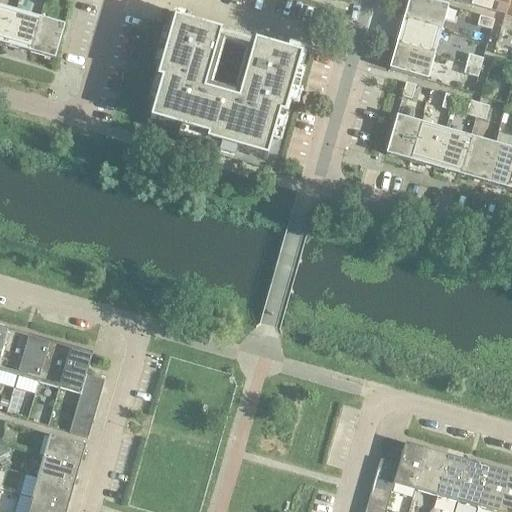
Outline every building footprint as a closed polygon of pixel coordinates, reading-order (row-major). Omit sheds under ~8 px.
[(429,3),(419,0),(408,0),(403,22),(441,33),(448,8),(429,3)] [(472,0),(471,6),(480,9),(483,0),(472,0)] [(493,0),(483,0),(480,9),(490,12),(493,0)] [(498,4),(495,13),(504,15),(507,6),(498,4)] [(15,13),(0,8),(0,45),(5,47),(15,13)] [(39,20),(15,13),(5,47),(29,54),(39,20)] [(494,22),(480,18),(477,28),(491,31),(494,22)] [(64,27),(39,20),(29,54),(55,61),(64,27)] [(254,44),(253,47),(247,45),(248,43),(226,36),(225,39),(220,37),(220,35),(173,21),(156,82),(160,83),(149,123),(207,139),(205,144),(266,161),(279,117),(284,118),(301,58),(254,44)] [(441,33),(403,22),(396,46),(434,57),(441,33)] [(434,57),(396,46),(389,71),(426,82),(434,57)] [(469,56),(466,66),(480,70),(483,60),(469,56)] [(480,70),(466,66),(463,75),(477,80),(480,70)] [(415,87),(406,84),(402,99),(411,101),(415,87)] [(455,98),(445,95),(441,109),(451,112),(455,98)] [(480,105),(470,102),(466,116),(476,119),(480,105)] [(489,108),(480,105),(476,119),(485,122),(489,108)] [(385,157),(410,163),(420,125),(396,118),(385,157)] [(445,132),(420,125),(410,163),(434,170),(445,132)] [(469,139),(445,132),(434,170),(458,177),(469,139)] [(494,146),(469,139),(458,177),(483,184),(494,146)] [(511,174),(511,151),(494,146),(483,184),(507,191),(511,174)] [(0,359),(8,332),(0,329),(0,359)] [(21,335),(8,332),(0,359),(0,373),(17,378),(28,339),(20,337),(21,335)] [(36,342),(28,339),(17,378),(38,384),(49,343),(37,340),(36,342)] [(62,347),(49,343),(38,384),(59,390),(70,351),(62,349),(62,347)] [(78,354),(70,351),(59,390),(80,396),(82,391),(84,384),(86,377),(92,356),(78,352),(78,354)] [(104,382),(86,377),(84,384),(102,389),(104,382)] [(102,389),(84,384),(82,391),(100,397),(102,389)] [(100,397),(82,391),(80,396),(80,398),(98,404),(100,397)] [(98,404),(80,398),(78,405),(96,411),(98,404)] [(2,400),(0,407),(0,408),(7,410),(10,403),(2,400)] [(96,411),(78,405),(75,413),(94,418),(96,411)] [(94,418),(75,413),(73,420),(92,425),(94,418)] [(92,425),(73,420),(71,427),(90,432),(92,425)] [(90,432),(71,427),(69,434),(88,440),(90,432)] [(86,447),(49,437),(43,459),(77,468),(80,460),(82,461),(86,447)] [(418,449),(404,445),(398,466),(396,474),(394,481),(393,486),(414,492),(426,453),(418,451),(418,449)] [(0,447),(0,460),(11,454),(12,451),(0,447)] [(433,456),(426,453),(414,492),(435,498),(447,458),(434,454),(433,456)] [(460,461),(447,458),(435,498),(456,504),(467,465),(459,463),(460,461)] [(77,468),(43,459),(37,479),(73,490),(77,477),(75,477),(77,468)] [(398,466),(380,461),(378,469),(396,474),(398,466)] [(475,468),(467,465),(456,504),(477,510),(488,469),(476,466),(475,468)] [(396,474),(378,469),(376,476),(394,481),(396,474)] [(501,473),(488,469),(477,510),(483,511),(498,511),(509,477),(501,475),(501,473)] [(394,481),(376,476),(374,483),(392,488),(393,486),(394,481)] [(511,511),(511,478),(509,477),(498,511),(511,511)] [(73,490),(37,479),(31,500),(66,510),(68,502),(70,502),(73,490)] [(392,488),(374,483),(372,490),(390,495),(392,488)] [(390,495),(372,490),(370,497),(388,503),(390,495)] [(388,503),(370,497),(368,504),(386,510),(388,503)] [(64,511),(66,510),(31,500),(27,511),(64,511)]
